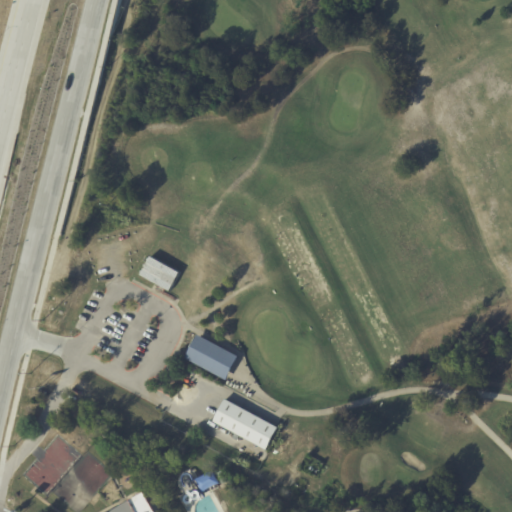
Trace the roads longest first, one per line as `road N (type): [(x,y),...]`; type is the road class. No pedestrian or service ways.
road 1 (secondary): [(0,402),(97,0)]
road 2 (track): [(232,367),(293,413),(440,391),(511,454)]
road 3 (motorway): [(0,128),(32,0)]
